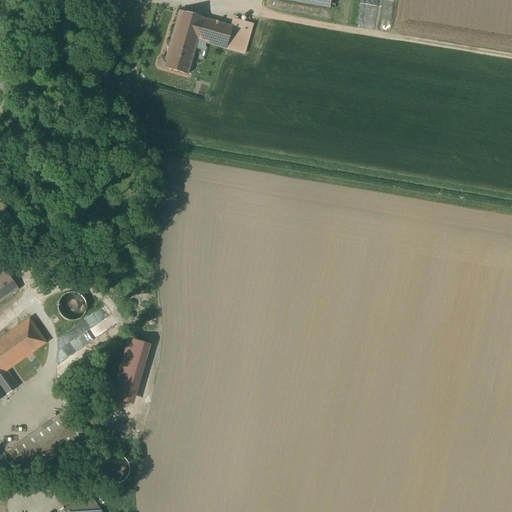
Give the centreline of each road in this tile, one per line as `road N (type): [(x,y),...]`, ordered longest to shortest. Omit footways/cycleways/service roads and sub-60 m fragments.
road 1 (track): [(249,14),(511,57)]
road 2 (track): [(0,438),(41,406),(52,359),(52,335),(27,305)]
road 3 (unclassified): [(84,0),(37,83),(0,84)]
